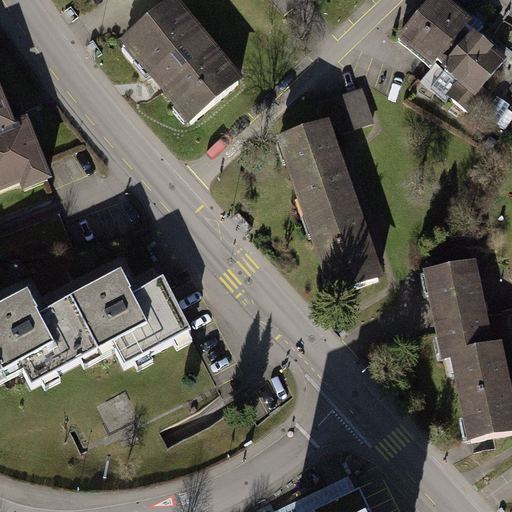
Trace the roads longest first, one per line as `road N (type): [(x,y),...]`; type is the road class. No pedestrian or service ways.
road 1 (residential): [(397,0),(177,197)]
road 2 (tertiary): [(358,399),(177,197)]
road 3 (tertiary): [(177,197),(62,65),(20,0)]
road 4 (residential): [(191,511),(270,469),(358,399)]
road 5 (tertiary): [(462,511),(358,399)]
